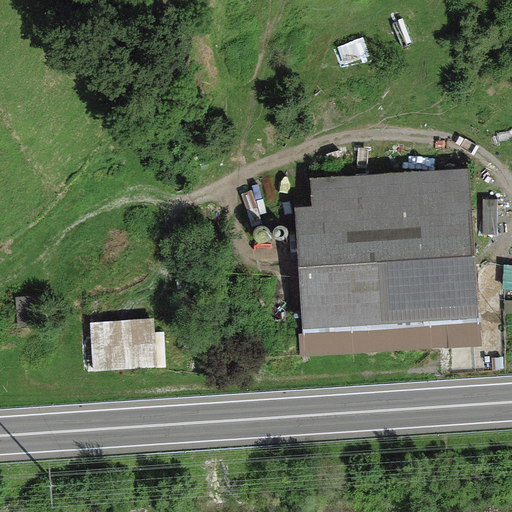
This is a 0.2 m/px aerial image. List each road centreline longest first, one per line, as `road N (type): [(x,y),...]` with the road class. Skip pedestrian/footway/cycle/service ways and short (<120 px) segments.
road 1 (trunk): [(511,401),(0,435)]
road 2 (track): [(511,193),(464,151),(401,139),(313,146),(202,196)]
